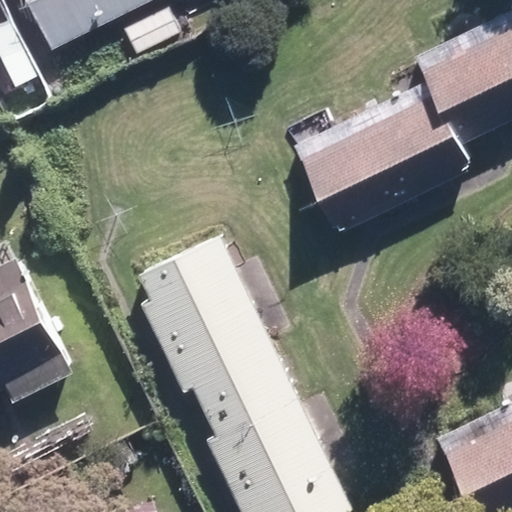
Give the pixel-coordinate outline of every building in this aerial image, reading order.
[(25,0),(44,39),(124,0),(25,0)] [(130,48),(178,25),(166,0),(118,23),(130,48)] [(511,13),(415,60),(428,86),(294,150),(328,219),(334,216),(337,225),(462,163),(458,156),(464,153),(456,137),(511,110),(511,13)] [(143,289),(134,294),(177,386),(187,381),(210,427),(199,433),(237,511),(320,511),(345,500),(214,226),(132,266),(143,289)] [(0,375),(63,346),(18,250),(0,258),(0,375)] [(511,405),(437,443),(471,511),(477,507),(480,511),(482,511),(511,497),(511,405)]
